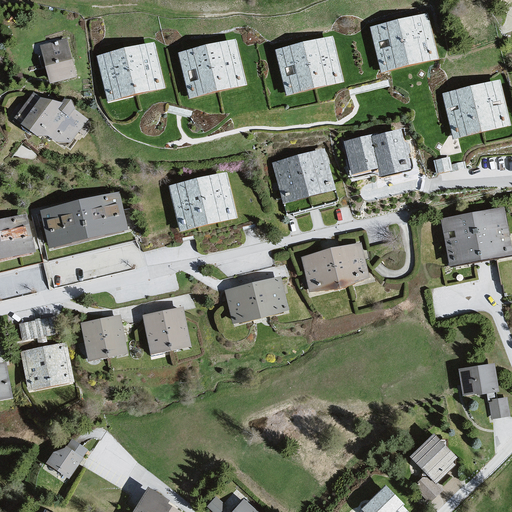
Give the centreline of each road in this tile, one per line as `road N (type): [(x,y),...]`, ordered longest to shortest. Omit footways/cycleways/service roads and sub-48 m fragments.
road 1 (residential): [(0,312),(410,213)]
road 2 (residential): [(437,184),(415,101),(117,144)]
